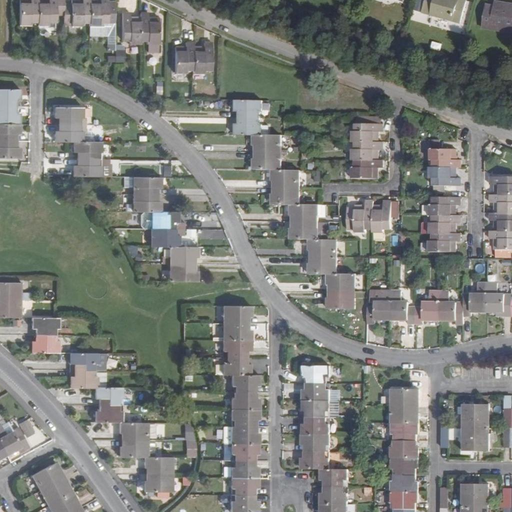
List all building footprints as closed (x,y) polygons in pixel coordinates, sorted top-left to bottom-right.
[(30,22),(37,22),(37,0),(23,0),(19,0),(19,25),(30,25),(30,22)] [(37,0),(37,22),(38,25),(49,25),(49,22),(56,22),(56,16),(64,16),(64,4),(63,0),(37,0)] [(82,25),(82,22),(89,22),(89,0),(71,0),(71,4),(64,4),(64,16),(64,25),(71,25),(82,25)] [(89,0),(89,22),(89,25),(100,25),(100,22),(115,22),(115,2),(108,2),(108,0),(89,0)] [(461,23),(467,0),(466,0),(425,0),(423,12),(461,23)] [(511,32),(511,8),(495,6),(486,4),(482,27),(511,32)] [(140,13),(140,18),(140,40),(147,40),(147,44),(159,44),(159,17),(148,17),(148,12),(140,13)] [(130,17),(130,13),(122,13),(122,40),(129,40),(129,44),(140,44),(140,40),(140,18),(130,17)] [(431,48),(440,51),(442,44),(432,41),(431,48)] [(186,43),(186,49),(175,49),(174,74),(186,74),(186,70),(193,70),(193,49),(193,43),(186,43)] [(204,43),(204,49),(193,49),(193,70),(193,74),(204,74),(204,70),(212,70),(212,43),(204,43)] [(0,107),(16,107),(16,101),(20,101),(20,90),(0,89),(0,107)] [(256,112),(262,112),(262,101),(236,101),(236,112),(239,112),(239,118),(256,119),(256,112)] [(0,124),(19,124),(19,113),(16,113),(16,107),(0,107),(0,124)] [(59,119),(59,124),(86,124),(86,119),(82,119),(82,107),(55,107),(55,119),(59,119)] [(424,126),(435,130),(436,129),(439,121),(428,117),(425,124),(424,126)] [(256,124),(256,119),(239,118),(239,123),(236,123),(236,135),(254,136),(262,135),(263,124),(256,124)] [(0,140),(16,141),(15,135),(20,135),(19,124),(0,124),(0,140)] [(86,131),(86,124),(59,124),(59,131),(55,131),(55,142),(74,142),(82,142),(82,131),(86,131)] [(375,143),(375,142),(379,142),(380,132),(384,132),(384,124),(378,124),(360,124),(356,124),(355,131),(353,131),(353,142),(355,142),(375,143)] [(254,146),(258,146),(258,153),(275,153),(275,147),(281,147),(281,136),(262,135),(254,136),(254,146)] [(20,147),(15,147),(16,141),(0,140),(0,158),(20,159),(20,147)] [(77,153),(77,159),(98,159),(101,159),(101,153),(101,142),(82,142),(74,142),(73,153),(77,153)] [(375,161),(379,160),(379,151),(384,151),(384,142),(379,142),(375,142),(375,143),(355,142),(355,149),(353,149),(353,160),(355,161),(375,161)] [(453,167),(453,168),(458,169),(462,169),(462,160),(458,160),(458,149),(431,149),(431,161),(434,161),(434,167),(453,167)] [(275,159),(275,153),(258,153),(258,159),(254,159),(254,169),(273,170),(281,170),(282,159),(275,159)] [(101,177),(101,159),(98,159),(77,159),(77,165),(73,165),(73,177),(101,177)] [(375,161),(355,161),(355,167),(353,167),(352,178),(379,179),(379,169),(384,168),(384,160),(379,160),(375,161)] [(453,168),(453,167),(434,167),(431,167),(430,179),(434,179),(434,186),(462,186),(462,178),(457,178),(458,169),(453,168)] [(277,182),(277,188),(294,188),(300,188),(300,182),(300,170),(281,170),(273,170),(273,181),(277,182)] [(490,185),(495,185),(495,195),(511,195),(511,176),(490,177),(490,185)] [(136,188),(136,195),(156,195),(161,195),(161,189),(161,178),(124,177),(124,188),(136,188)] [(300,188),(294,188),(277,188),(276,194),(273,194),(272,205),(291,205),(298,205),(298,204),(300,204),(300,194),(300,188)] [(160,201),(156,201),(156,195),(136,195),(136,201),(133,201),(133,212),(146,212),(151,212),(160,212),(160,201)] [(490,203),(495,203),(495,213),(511,213),(511,195),(495,195),(490,195),(490,203)] [(430,205),(430,216),(434,216),(453,216),(453,215),(457,215),(457,205),(462,205),(462,197),(434,197),(433,205),(430,205)] [(355,206),(355,208),(347,208),(347,229),(355,229),(355,232),(367,232),(367,230),(374,230),(374,210),(375,206),(374,201),(366,201),(366,206),(355,206)] [(374,210),(374,230),(374,232),(385,232),(385,230),(392,230),(392,224),(400,224),(400,201),(384,201),(384,206),(375,206),(374,210)] [(295,216),(295,221),(313,222),(319,222),(319,216),(319,205),(300,204),(298,204),(298,205),(291,205),(291,216),(295,216)] [(151,223),(154,223),(154,229),(185,229),(185,223),(179,223),(179,212),(160,212),(151,212),(151,223)] [(490,221),(495,221),(495,231),(511,231),(511,213),(495,213),(490,213),(490,221)] [(453,215),(453,216),(434,216),(434,223),(430,223),(430,234),(433,234),(452,234),(453,233),(457,233),(457,224),(462,223),(462,215),(457,215),(453,215)] [(319,222),(313,222),(295,221),(295,228),(292,227),(291,239),(310,239),(319,239),(319,227),(319,222)] [(185,235),(185,229),(154,229),(154,235),(151,235),(151,246),(170,247),(179,247),(179,235),(185,235)] [(196,229),(186,229),(186,237),(196,237),(196,229)] [(511,231),(495,231),(490,231),(490,239),(494,239),(494,250),(496,250),(496,258),(510,258),(510,250),(511,250),(511,231)] [(453,233),(452,234),(433,234),(433,241),(430,241),(430,252),(457,252),(457,242),(462,242),(462,233),(457,233),(453,233)] [(314,251),(314,256),(338,257),(338,239),(319,239),(310,239),(310,251),(314,251)] [(170,258),(173,258),(173,264),(193,264),(193,259),(197,259),(197,247),(179,247),(170,247),(170,258)] [(337,274),(338,257),(314,256),(314,263),(310,263),(310,275),(328,275),(333,275),(333,274),(337,274)] [(193,270),(193,264),(173,264),(173,270),(170,270),(170,282),(197,282),(197,271),(193,270)] [(328,285),(332,286),(332,291),(349,291),(349,286),(355,286),(355,274),(337,274),(333,274),(333,275),(328,275),(328,285)] [(376,320),(392,320),(393,292),(393,282),(370,281),(370,291),(375,291),(375,307),(368,307),(368,323),(376,324),(376,320)] [(0,299),(17,300),(17,294),(20,294),(20,282),(0,282),(0,299)] [(472,312),(488,312),(489,283),(479,283),(478,295),(465,294),(465,303),(464,315),(472,315),(472,312)] [(497,316),(511,315),(511,294),(498,295),(498,283),(489,283),(488,312),(497,312),(497,316)] [(349,298),(349,291),(332,291),(332,297),(328,297),(328,309),(355,309),(356,298),(349,298)] [(402,292),(393,292),(392,320),(408,320),(408,324),(416,324),(416,308),(414,308),(414,302),(403,302),(402,292)] [(423,302),(423,307),(416,308),(416,324),(423,324),(424,320),(440,320),(440,292),(430,292),(430,302),(423,302)] [(450,292),(440,292),(440,320),(456,320),(456,324),(464,324),(464,315),(465,303),(450,302),(450,292)] [(17,306),(17,300),(0,299),(0,317),(20,318),(20,306),(17,306)] [(227,317),(226,324),(246,323),(246,317),(250,317),(250,306),(224,306),(224,317),(227,317)] [(31,329),(35,329),(35,335),(55,336),(55,329),(59,330),(58,318),(57,318),(31,318),(31,329)] [(227,329),(224,330),(224,340),(250,341),(250,330),(246,330),(246,323),(226,324),(227,329)] [(55,342),(55,336),(35,335),(35,341),(31,341),(31,353),(58,353),(58,342),(55,342)] [(227,351),(227,357),(246,358),(246,351),(250,351),(250,341),(224,340),(223,351),(227,351)] [(70,364),(74,364),(74,371),(95,371),(105,371),(105,367),(98,367),(98,353),(70,353),(70,364)] [(250,364),(246,364),(246,358),(227,357),(226,364),(224,364),(224,375),(232,375),(250,375),(250,364)] [(307,378),(307,383),(328,383),(328,378),(331,377),(331,366),(303,366),(303,377),(307,378)] [(95,373),(95,371),(74,371),(74,377),(70,377),(70,388),(95,388),(96,388),(97,388),(98,379),(105,379),(105,373),(95,373)] [(235,386),(235,393),(255,393),(255,386),(259,386),(259,375),(250,375),(232,375),(232,386),(235,386)] [(331,390),(328,390),(328,383),(307,383),(307,390),(303,390),(303,400),(331,401),(331,390)] [(123,390),(123,388),(97,388),(96,388),(95,388),(95,399),(99,399),(99,405),(119,405),(131,405),(131,390),(123,390)] [(341,400),(342,390),(334,389),(333,400),(341,400)] [(393,401),(395,401),(395,408),(417,408),(418,401),(420,401),(420,390),(393,390),(393,401)] [(235,399),(232,399),(232,409),(259,410),(259,399),(255,398),(255,393),(235,393),(235,399)] [(307,412),(306,418),(328,418),(330,418),(331,401),(303,400),(303,412),(307,412)] [(120,411),(119,405),(99,405),(99,411),(95,411),(95,422),(98,422),(106,422),(120,423),(122,423),(123,411),(120,411)] [(464,428),(477,429),(477,405),(464,405),(464,428)] [(490,429),(490,405),(477,405),(477,429),(490,429)] [(392,413),(392,424),(420,424),(420,413),(417,413),(417,408),(395,408),(395,413),(392,413)] [(449,428),(449,408),(445,408),(441,408),(441,428),(449,428)] [(235,421),(235,426),(255,427),(255,421),(259,421),(259,410),(232,409),(232,420),(235,421)] [(330,424),(327,424),(328,418),(306,418),(306,425),(303,424),(303,435),(331,435),(330,424)] [(26,420),(19,423),(26,437),(33,433),(26,420)] [(120,434),(123,434),(123,439),(144,440),(144,438),(156,439),(156,424),(148,424),(148,423),(122,423),(120,423),(120,434)] [(0,444),(6,456),(21,448),(23,451),(30,447),(17,426),(11,429),(12,431),(6,434),(1,424),(0,424),(0,444)] [(418,435),(420,436),(420,424),(392,424),(392,435),(395,435),(395,441),(417,442),(418,435)] [(259,433),(255,433),(255,427),(235,426),(235,433),(232,433),(231,444),(259,444),(259,433)] [(441,448),(449,448),(449,428),(441,428),(441,448)] [(464,452),(477,452),(477,429),(464,428),(464,452)] [(477,452),(490,452),(490,429),(477,429),(477,452)] [(330,451),(331,435),(303,435),(303,445),(306,446),(306,451),(330,451)] [(144,446),(144,440),(123,439),(123,446),(119,446),(120,458),(144,458),(144,457),(147,457),(147,446),(144,446)] [(392,447),(392,459),(420,459),(420,447),(417,447),(417,442),(395,441),(395,447),(392,447)] [(235,454),(235,461),(255,462),(255,455),(259,455),(259,444),(231,444),(232,454),(235,454)] [(303,458),(303,470),(321,470),(331,470),(330,451),(306,451),(306,458),(303,458)] [(144,468),(148,468),(148,475),(169,475),(169,469),(172,469),(172,457),(147,457),(144,457),(144,458),(144,468)] [(417,470),(420,470),(420,459),(392,459),(392,469),(395,470),(395,475),(417,475),(417,470)] [(258,467),(255,467),(255,462),(235,461),(234,467),(231,467),(231,478),(259,479),(258,467)] [(38,485),(41,491),(62,480),(59,473),(61,472),(56,462),(31,475),(31,477),(26,479),(30,487),(36,485),(36,486),(38,485)] [(349,487),(349,470),(331,470),(321,470),(321,481),(325,481),(325,487),(349,487)] [(169,480),(169,475),(148,475),(148,480),(144,480),(144,492),(172,493),(172,480),(169,480)] [(417,482),(417,475),(395,475),(395,481),(392,481),(392,492),(419,492),(419,482),(417,482)] [(231,489),(235,489),(234,495),(255,495),(255,489),(258,489),(259,479),(231,478),(231,489)] [(67,483),(65,484),(62,480),(41,491),(43,496),(42,496),(48,507),(73,493),(67,483)] [(463,508),(476,508),(476,484),(463,484),(463,508)] [(489,508),(489,484),(476,484),(476,508),(489,508)] [(321,493),(321,504),(349,505),(349,487),(325,487),(325,493),(321,493)] [(377,491),(376,503),(388,503),(388,492),(377,491)] [(392,503),(395,503),(395,509),(417,510),(417,504),(419,504),(419,492),(392,492),(392,503)] [(50,511),(74,511),(79,510),(76,503),(77,502),(73,493),(48,507),(50,511)] [(254,501),(255,495),(234,495),(235,501),(231,501),(231,511),(258,511),(259,501),(254,501)]
